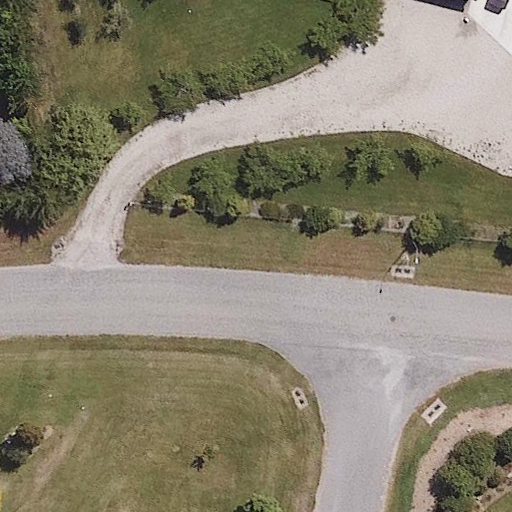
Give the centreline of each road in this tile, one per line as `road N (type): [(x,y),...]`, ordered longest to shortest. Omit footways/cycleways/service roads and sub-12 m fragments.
road 1 (residential): [(384,312),(0,306)]
road 2 (residential): [(384,312),(343,511)]
road 3 (residential): [(511,329),(384,312)]
